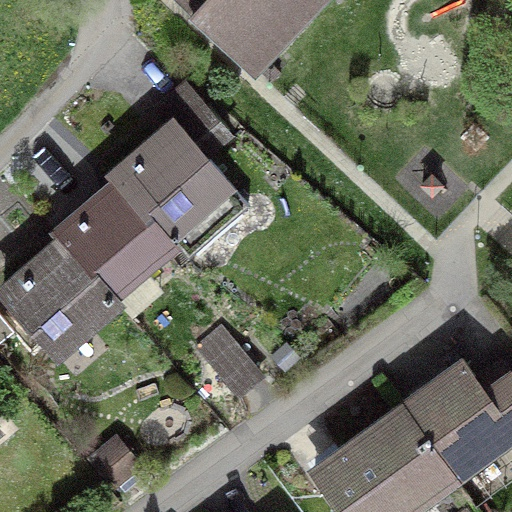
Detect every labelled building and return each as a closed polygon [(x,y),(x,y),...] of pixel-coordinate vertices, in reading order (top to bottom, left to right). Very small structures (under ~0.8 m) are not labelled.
[(179,0),(254,70),(320,0),(179,0)] [(165,232),(170,238),(188,257),(249,204),(204,152),(228,131),(187,86),(161,108),(174,123),(114,174),(120,180),(165,232)] [(165,232),(120,180),(59,232),(64,238),(110,291),(170,238),(165,232)] [(114,296),(110,291),(64,238),(3,291),(52,349),(114,296)] [(0,313),(0,339),(13,329),(0,313)] [(196,345),(235,391),(260,370),(221,324),(196,345)] [(463,360),(401,405),(452,475),(511,432),(511,433),(511,374),(510,372),(484,390),(463,360)] [(402,511),(452,475),(401,405),(315,469),(346,511),(402,511)]
